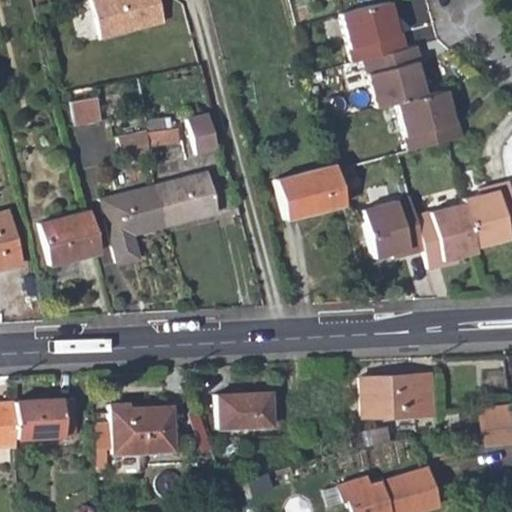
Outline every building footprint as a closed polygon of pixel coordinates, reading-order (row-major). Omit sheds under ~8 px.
[(156,0),(89,0),(99,37),(162,21),(156,0)] [(389,16),(384,0),(377,0),(336,11),(349,59),(357,57),(402,46),(398,30),(393,31),(389,16)] [(394,14),(389,16),(393,31),(398,30),(394,14)] [(416,59),(412,43),(402,46),(357,57),(369,107),(392,100),(418,93),(414,75),(410,61),(416,59)] [(420,73),(416,59),(410,61),(414,75),(420,73)] [(444,105),(440,88),(418,93),(392,100),(404,149),(443,138),(458,135),(454,119),(448,121),(444,105)] [(91,92),(66,99),(73,122),(97,115),(91,92)] [(450,103),(444,105),(448,121),(454,119),(450,103)] [(208,112),(188,118),(197,151),(216,146),(208,112)] [(144,131),(146,143),(177,140),(175,127),(144,131)] [(146,143),(144,131),(115,134),(118,156),(146,152),(145,144),(146,143)] [(285,218),(342,204),(331,163),(275,179),(285,218)] [(206,171),(100,198),(116,258),(140,251),(136,231),(215,210),(206,171)] [(471,243),(511,232),(511,205),(508,190),(505,178),(490,182),(492,188),(477,192),(458,197),(471,243)] [(475,186),(477,192),(492,188),(490,182),(475,186)] [(407,252),(420,248),(410,210),(406,195),(358,207),(369,255),(389,249),(405,245),(407,252)] [(458,197),(410,210),(420,248),(424,264),(440,260),(439,254),(454,250),(472,246),(471,243),(458,197)] [(44,265),(96,251),(85,209),(34,222),(44,265)] [(0,269),(17,265),(4,212),(0,213),(0,269)] [(391,255),(407,252),(405,245),(389,249),(391,255)] [(455,256),(454,250),(439,254),(440,260),(455,256)] [(424,376),(356,379),(358,418),(426,415),(424,376)] [(267,392),(213,395),(214,431),(268,427),(267,392)] [(71,398),(10,402),(12,438),(72,435),(71,398)] [(0,447),(13,446),(12,438),(10,402),(0,402),(0,447)] [(124,402),(105,403),(107,454),(168,452),(167,406),(124,408),(124,402)] [(474,409),(476,430),(479,430),(507,426),(509,426),(506,404),(474,409)] [(382,425),(343,428),(345,447),(384,441),(382,425)] [(509,443),(507,426),(479,430),(480,446),(509,443)] [(103,457),(94,458),(94,470),(104,469),(103,457)] [(333,500),(339,499),(343,511),(388,511),(431,496),(418,460),(361,480),(358,473),(327,483),(333,500)]
